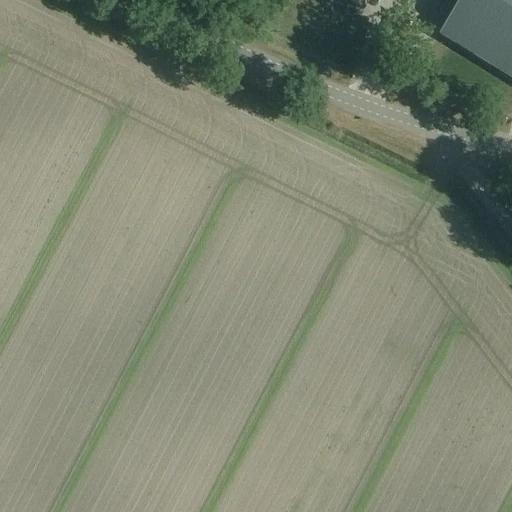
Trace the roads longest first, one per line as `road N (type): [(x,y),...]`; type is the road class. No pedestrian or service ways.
road 1 (tertiary): [(511,149),(302,82),(134,0)]
road 2 (track): [(511,228),(435,130)]
